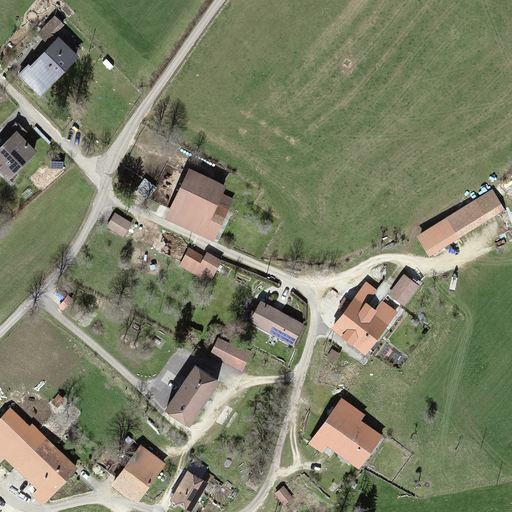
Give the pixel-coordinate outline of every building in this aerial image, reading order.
[(58,41),(20,78),(40,98),(77,61),(58,41)] [(18,136),(0,153),(0,176),(7,184),(36,155),(18,136)] [(234,196),(190,175),(169,222),(213,242),(234,196)] [(156,189),(144,182),(138,192),(150,199),(156,189)] [(414,234),(425,252),(503,208),(493,190),(414,234)] [(134,226),(115,215),(106,231),(125,241),(134,226)] [(221,267),(190,252),(181,269),(212,285),(221,267)] [(364,290),(333,331),(370,358),(420,292),(402,279),(383,304),(364,290)] [(304,328),(260,304),(248,326),(292,350),(304,328)] [(196,367),(167,413),(188,426),(217,381),(196,367)] [(383,440),(360,423),(364,417),(342,401),(309,445),(330,461),(335,455),(359,473),(383,440)] [(73,468),(9,412),(0,422),(0,465),(0,466),(8,457),(42,488),(34,497),(42,505),(73,468)] [(141,448),(115,483),(137,500),(163,465),(141,448)] [(187,473),(171,499),(191,511),(192,511),(209,487),(187,473)] [(294,502),(284,490),(276,496),(286,509),(294,502)]
